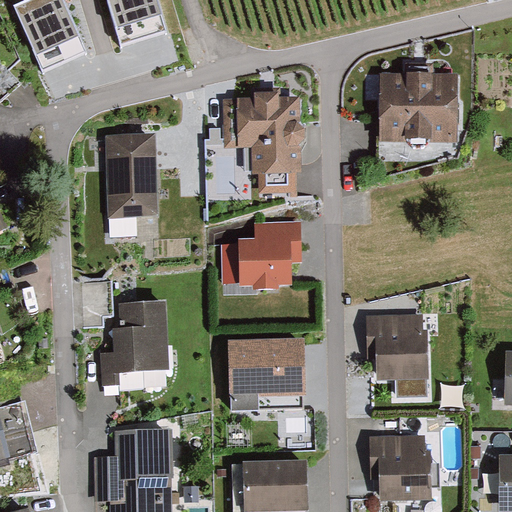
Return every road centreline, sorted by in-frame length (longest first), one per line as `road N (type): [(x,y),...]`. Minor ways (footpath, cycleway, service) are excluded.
road 1 (residential): [(334,47),(97,103),(66,122),(57,147),(71,511)]
road 2 (residential): [(334,47),(336,511)]
road 3 (residential): [(511,5),(334,47)]
